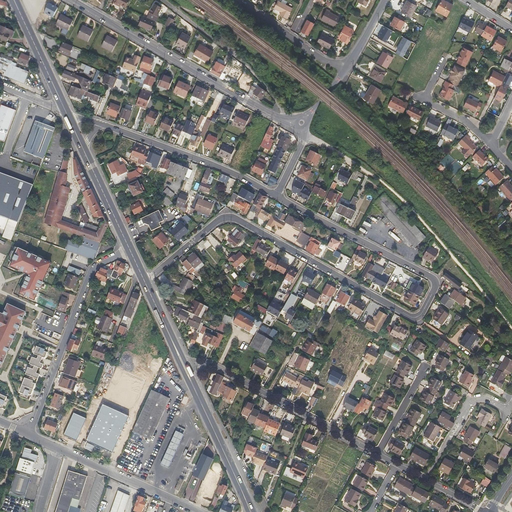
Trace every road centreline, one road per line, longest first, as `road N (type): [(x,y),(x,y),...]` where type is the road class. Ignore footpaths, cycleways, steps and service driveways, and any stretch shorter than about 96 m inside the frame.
road 1 (residential): [(276,197),(434,278),(420,315),(408,316),(232,217),(144,281)]
road 2 (residential): [(70,0),(284,121)]
road 3 (residential): [(129,249),(90,273),(28,434)]
road 4 (residential): [(183,365),(211,365),(375,453)]
road 5 (residential): [(99,123),(276,197)]
road 6 (unclassified): [(162,0),(239,59),(270,90),(284,121)]
road 7 (primary): [(250,511),(183,365)]
road 8 (residential): [(56,448),(195,511)]
road 9 (residential): [(349,64),(323,60),(236,0)]
road 10 (residential): [(509,411),(472,400),(425,480)]
road 11 (primary): [(66,113),(13,0)]
